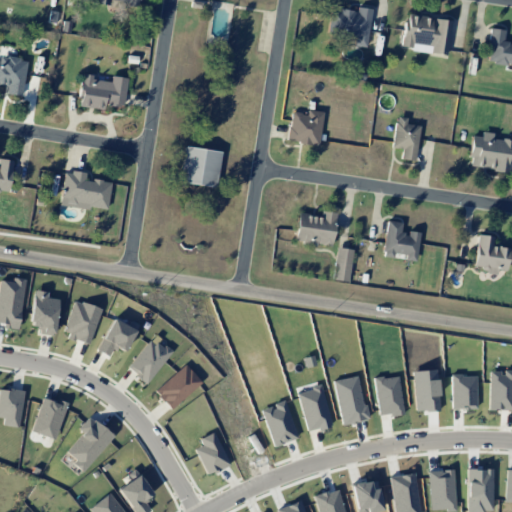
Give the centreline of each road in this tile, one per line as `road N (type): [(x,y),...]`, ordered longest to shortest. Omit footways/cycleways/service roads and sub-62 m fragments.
road 1 (tertiary): [(0,250),(511,334)]
road 2 (residential): [(209,511),(352,455),(511,440)]
road 3 (residential): [(239,292),(288,0)]
road 4 (residential): [(170,0),(130,271)]
road 5 (residential): [(202,511),(120,400),(56,365),(0,356)]
road 6 (residential): [(260,167),(511,207)]
road 7 (residential): [(0,126),(148,150)]
